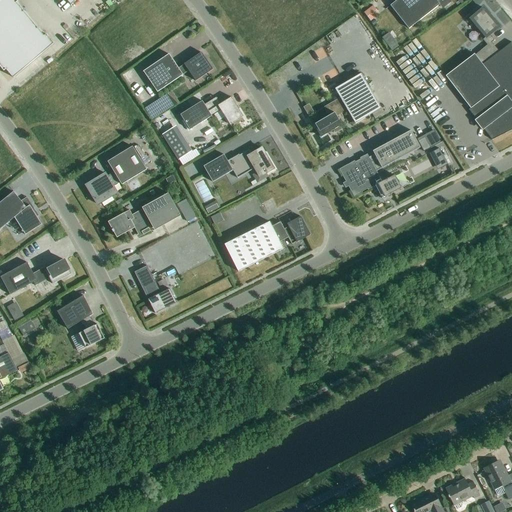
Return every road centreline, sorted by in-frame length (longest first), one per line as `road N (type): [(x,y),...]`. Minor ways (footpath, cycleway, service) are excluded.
road 1 (residential): [(193,0),(268,110),(344,248)]
road 2 (residential): [(138,352),(73,224),(0,117)]
road 3 (residential): [(138,352),(344,248)]
road 4 (residential): [(344,248),(511,160)]
road 5 (residential): [(511,436),(364,511)]
road 6 (residential): [(0,419),(138,352)]
